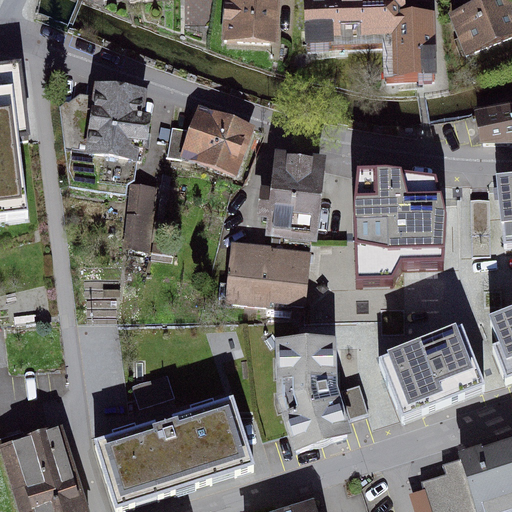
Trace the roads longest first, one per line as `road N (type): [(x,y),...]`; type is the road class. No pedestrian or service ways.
road 1 (residential): [(21,12),(28,45),(45,55),(330,143),(511,163)]
road 2 (residential): [(511,420),(220,511)]
